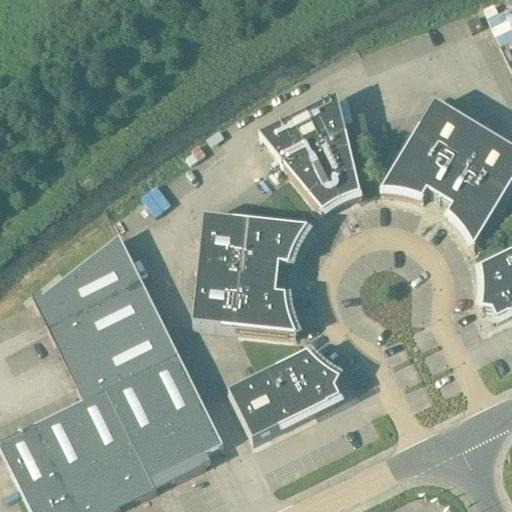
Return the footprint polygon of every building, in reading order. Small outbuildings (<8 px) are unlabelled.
[(471,37),(482,32),(477,21),(466,27),(471,37)] [(297,124),(340,210),(344,208),(344,209),(353,206),(361,203),(361,201),(360,202),(358,195),(359,195),(349,152),(348,149),(347,149),(337,104),(297,124)] [(440,207),(481,138),(435,110),(409,152),(384,193),(385,193),(382,198),(379,199),(379,200),(394,201),(408,204),(423,208),(424,206),(423,206),(427,199),(440,207)] [(336,212),(340,210),(297,124),(258,143),(287,178),(287,179),(289,181),(317,216),(317,215),(322,220),(321,221),(322,223),(329,217),(337,213),(336,212)] [(511,157),(481,138),(440,207),(452,215),(448,221),(446,222),(457,233),(466,245),(474,257),(475,257),(474,255),(477,249),(478,250),(503,209),(502,208),(505,204),(511,192),(511,157)] [(198,279),(277,287),(279,272),(287,273),(287,274),(288,275),(293,261),(300,247),(309,235),(307,234),(306,236),(300,235),(252,230),(232,228),(203,225),(198,279)] [(48,338),(143,291),(119,244),(43,303),(41,298),(31,303),(33,308),(48,338)] [(511,259),(507,262),(485,273),(486,273),(482,275),(481,274),(480,274),(482,289),(482,304),(481,319),(482,319),(483,317),(492,319),(496,328),(511,320),(511,259)] [(276,302),(277,287),(198,279),(192,333),(235,337),(241,338),(240,338),(288,343),(294,344),(295,346),(297,345),(291,331),(287,317),(285,302),(284,302),(284,303),(276,302)] [(66,374),(160,327),(143,291),(48,338),(66,374)] [(83,410),(106,399),(142,381),(178,363),(160,327),(66,374),(83,409),(83,410)] [(317,371),(307,360),(305,361),(306,362),(302,364),(302,363),(280,374),(259,385),(228,400),(252,450),(296,428),(296,429),(323,416),(322,414),(339,406),(334,396),(339,388),(341,389),(341,388),(329,380),(317,371)] [(223,453),(178,364),(178,363),(142,381),(191,480),(205,473),(204,472),(209,470),(205,462),(223,453)] [(155,498),(191,480),(142,381),(106,399),(155,498)] [(117,511),(126,511),(155,498),(106,399),(83,410),(83,409),(70,416),(117,511)] [(72,511),(117,511),(70,416),(34,434),(72,511)] [(72,511),(34,434),(0,450),(0,457),(27,511),(72,511)]
